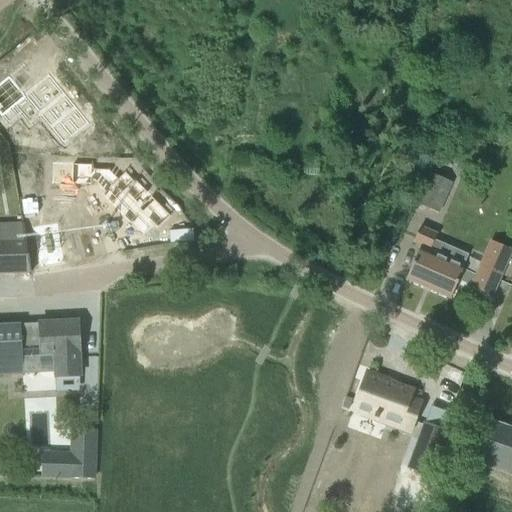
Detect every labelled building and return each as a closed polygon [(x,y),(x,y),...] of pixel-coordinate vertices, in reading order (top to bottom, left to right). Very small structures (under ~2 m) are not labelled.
[(9,78),(0,85),(0,114),(9,125),(22,115),(30,125),(40,116),(64,145),(89,125),(48,77),(24,97),(9,78)] [(52,164),(51,185),(88,186),(89,178),(90,178),(100,189),(98,191),(127,222),(129,220),(140,232),(150,223),(154,226),(167,213),(132,177),(131,178),(122,168),(115,175),(106,166),(52,164)] [(429,173),(416,203),(437,212),(450,182),(429,173)] [(30,270),(25,235),(21,236),(21,222),(0,223),(0,274),(31,273),(30,270)] [(52,224),(28,228),(35,269),(59,265),(52,224)] [(462,269),(463,268),(428,253),(436,235),(419,228),(413,242),(421,245),(406,279),(450,298),(458,281),(471,286),(470,288),(491,297),(511,250),(491,241),(476,275),(462,269)] [(39,324),(19,325),(20,345),(21,355),(21,367),(22,375),(55,373),(55,377),(80,376),(79,353),(79,342),(78,321),(39,323),(39,324)] [(19,325),(0,325),(0,375),(22,375),(21,367),(21,355),(20,345),(19,325)] [(409,392),(384,380),(385,379),(366,370),(349,407),(393,426),(395,421),(406,426),(416,404),(405,399),(409,392)] [(364,501),(377,425),(333,417),(320,494),(364,501)] [(511,428),(492,421),(476,464),(511,476),(511,428)] [(70,477),(94,478),(96,431),(72,430),(70,477)] [(402,511),(415,511),(419,502),(407,498),(402,511)]
